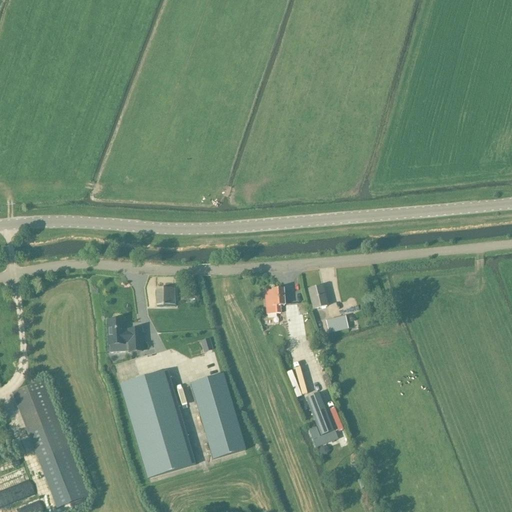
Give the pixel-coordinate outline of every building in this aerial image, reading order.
[(313,310),(327,307),(322,287),(308,291),(313,310)] [(157,306),(175,306),(175,305),(174,305),(174,290),(156,290),(157,306)] [(272,292),(265,292),(266,315),(280,314),(280,306),(284,306),(283,290),(272,291),(272,292)] [(298,337),(307,337),(306,317),(297,317),(298,337)] [(328,334),(348,329),(345,318),(325,322),(328,334)] [(122,321),(107,322),(109,346),(110,354),(129,352),(129,353),(142,352),(140,330),(127,331),(128,333),(123,333),(122,321)] [(205,353),(211,350),(208,340),(201,342),(205,353)] [(168,372),(120,386),(147,479),(195,465),(168,372)] [(245,451),(223,375),(190,385),(212,460),(245,451)] [(88,496),(43,382),(12,395),(56,509),(88,496)] [(319,394),(306,399),(321,437),(333,432),(319,394)] [(316,428),(308,431),(315,449),(338,440),(334,432),(319,438),(316,428)] [(25,471),(13,477),(17,486),(29,480),(25,471)]
